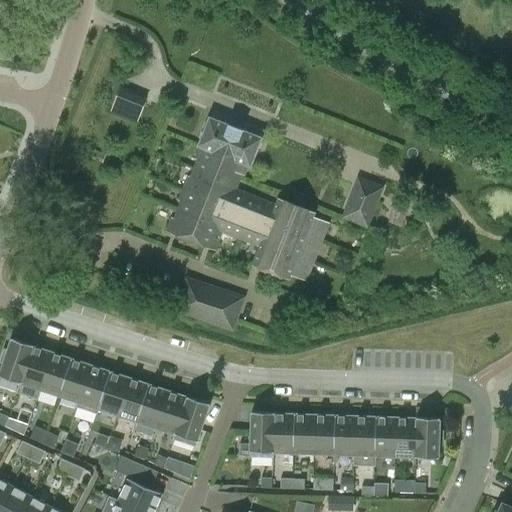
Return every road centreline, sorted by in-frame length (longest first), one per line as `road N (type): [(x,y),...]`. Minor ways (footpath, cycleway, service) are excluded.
road 1 (residential): [(240,375),(450,383),(481,397),(479,472),(461,511)]
road 2 (residential): [(0,299),(240,375)]
road 3 (tertiary): [(511,123),(296,0)]
road 4 (residential): [(0,241),(54,97)]
road 5 (residential): [(240,375),(191,511)]
